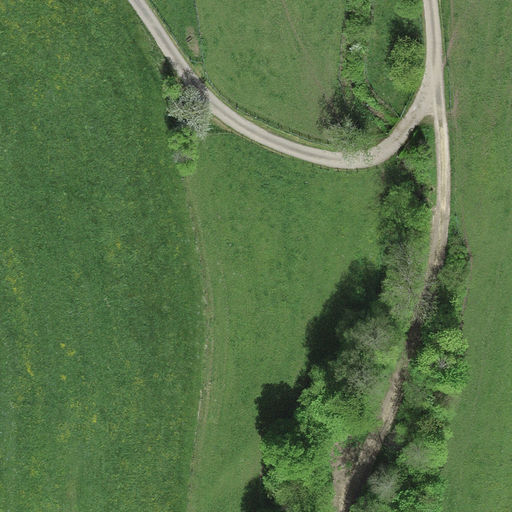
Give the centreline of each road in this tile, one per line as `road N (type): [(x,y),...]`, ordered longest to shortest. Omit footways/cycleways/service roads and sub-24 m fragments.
road 1 (unclassified): [(135,0),(186,75),(232,119),(285,146),(345,160),(383,149),(418,109),(435,52),(429,0)]
road 2 (track): [(430,80),(442,145),(439,244),(393,396),(342,511)]
